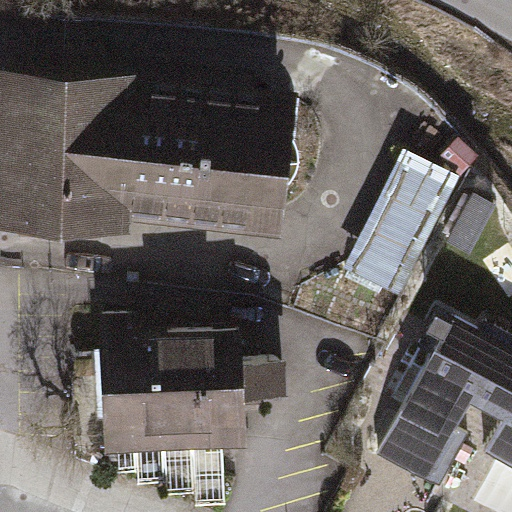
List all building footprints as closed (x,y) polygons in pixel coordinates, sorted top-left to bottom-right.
[(263,108),(265,95),(166,83),(166,78),(126,77),(127,72),(6,69),(2,204),(122,209),(124,167),(142,168),(142,210),(162,209),(162,197),(251,207),(252,194),(275,188),(283,118),(263,108)] [(397,296),(452,192),(395,162),(340,266),(397,296)] [(495,201),(474,190),(450,235),(471,246),(495,201)] [(511,331),(484,317),(479,327),(436,304),(427,321),(443,329),(379,448),(441,482),(468,431),(455,423),(471,394),(502,410),(483,445),(511,459),(511,331)] [(108,441),(244,435),(242,385),(272,384),(280,378),(283,368),(279,358),(271,353),(241,353),(240,324),(133,329),(133,310),(103,311),(108,441)]
